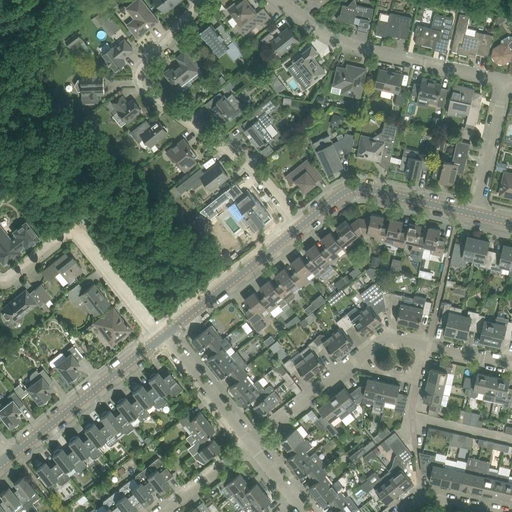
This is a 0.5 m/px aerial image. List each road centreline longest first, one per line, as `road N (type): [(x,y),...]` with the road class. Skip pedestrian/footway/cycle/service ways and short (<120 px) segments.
road 1 (residential): [(299,226),(245,161),(142,83),(144,60),(201,0)]
road 2 (residential): [(249,445),(388,338),(511,365)]
road 3 (residential): [(278,0),(332,37),(506,80)]
road 4 (residential): [(0,278),(68,228),(159,337)]
road 5 (tertiary): [(7,458),(159,337)]
road 6 (tertiary): [(299,226),(360,189),(474,214)]
road 7 (tertiary): [(159,337),(299,226)]
road 8 (residential): [(249,445),(159,337)]
road 9 (residential): [(474,214),(506,80)]
